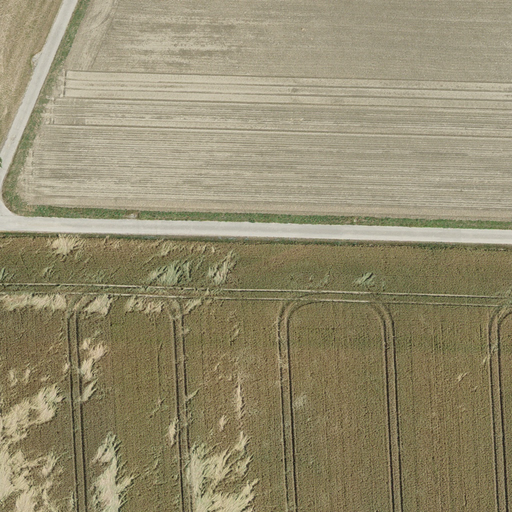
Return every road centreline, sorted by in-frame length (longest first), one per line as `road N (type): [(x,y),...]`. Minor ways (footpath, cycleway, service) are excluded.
road 1 (track): [(0,222),(511,235)]
road 2 (track): [(0,140),(59,0)]
